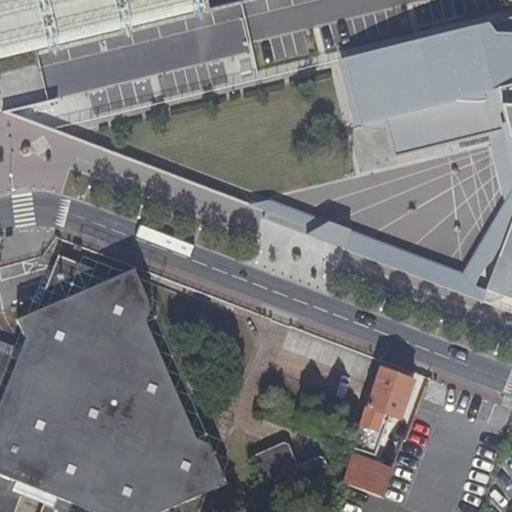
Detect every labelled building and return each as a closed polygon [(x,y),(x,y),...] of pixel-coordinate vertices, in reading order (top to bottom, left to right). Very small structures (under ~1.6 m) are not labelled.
[(511,17),(345,58),(361,125),(382,121),(393,159),(500,131),(511,176),(511,212),(481,302),(511,313),(511,17)] [(45,101),(53,129),(242,80),(237,61),(125,90),(122,81),(45,101)] [(141,277),(128,272),(120,275),(64,253),(43,307),(20,316),(30,338),(25,351),(0,339),(0,511),(18,511),(26,495),(47,504),(44,511),(81,511),(84,507),(95,511),(199,511),(208,492),(227,483),(210,443),(198,438),(148,320),(154,308),(141,277)] [(415,382),(379,369),(367,407),(402,420),(415,382)] [(305,505),(339,490),(325,457),(299,467),(288,443),(255,456),(270,491),(294,482),(305,505)] [(394,470),(353,455),(342,483),(383,498),(394,470)]
